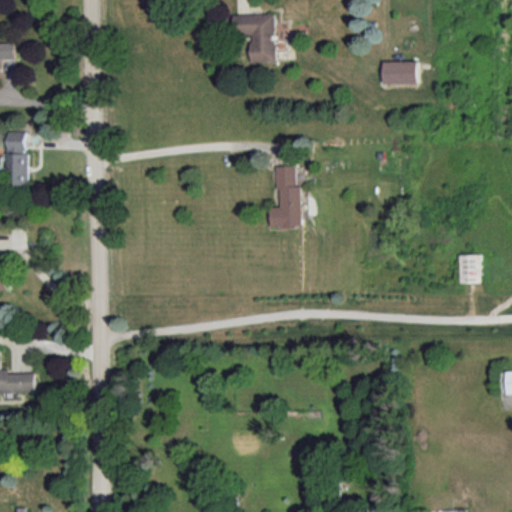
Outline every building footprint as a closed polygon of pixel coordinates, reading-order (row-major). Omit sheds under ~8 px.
[(279,12),(237,13),(238,33),(255,32),(256,60),(280,60),(279,12)] [(0,57),(18,58),(18,41),(0,41),(0,57)] [(420,81),(419,60),(386,60),(386,82),(420,81)] [(30,130),(12,130),(12,184),(32,184),(33,152),(30,152),(30,130)] [(303,183),(299,183),(298,164),(279,164),(281,205),(273,205),(273,225),(304,225),(303,183)] [(484,253),(463,254),(463,281),(484,281),(484,253)] [(0,390),(37,390),(37,371),(10,371),(10,367),(3,367),(3,349),(0,348),(0,390)]
